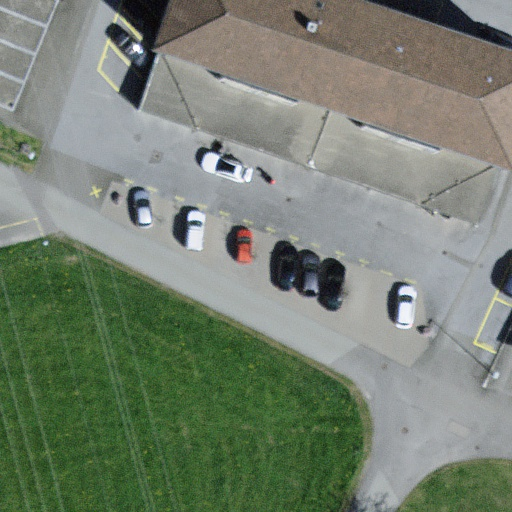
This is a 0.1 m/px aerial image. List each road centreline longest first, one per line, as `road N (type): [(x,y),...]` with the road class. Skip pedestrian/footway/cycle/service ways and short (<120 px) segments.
road 1 (residential): [(0,185),(433,394)]
road 2 (residential): [(371,511),(433,394)]
